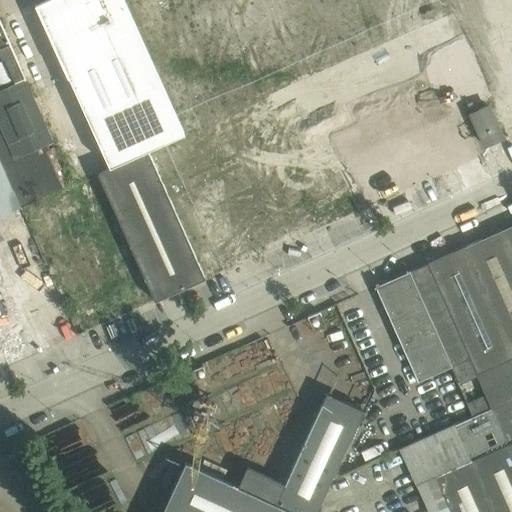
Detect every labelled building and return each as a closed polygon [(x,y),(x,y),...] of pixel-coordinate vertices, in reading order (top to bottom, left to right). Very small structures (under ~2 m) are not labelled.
[(124,0),(44,0),(35,4),(67,77),(69,77),(109,167),(184,133),(124,0)] [(434,0),(391,0),(406,44),(445,31),(434,0)] [(7,19),(0,21),(0,369),(56,349),(43,315),(29,321),(6,257),(38,245),(7,160),(53,144),(7,19)] [(272,99),(186,137),(243,261),(328,223),(274,103),(272,99)] [(471,114),(485,146),(502,139),(488,107),(471,114)] [(511,107),(500,112),(511,140),(511,139),(511,107)] [(97,174),(145,280),(154,301),(155,302),(243,261),(186,137),(97,174)] [(511,225),(500,231),(511,257),(511,225)] [(463,247),(511,355),(511,257),(500,231),(463,247)] [(427,264),(409,271),(451,366),(460,384),(477,377),(485,396),(469,403),(475,416),(492,408),(511,399),(511,355),(463,247),(426,263),(427,264)] [(375,285),(418,380),(451,366),(409,271),(409,270),(375,285)] [(157,511),(316,511),(364,410),(327,393),(284,485),(249,468),(239,488),(181,461),(157,511)] [(511,399),(492,408),(511,452),(511,399)] [(511,511),(511,452),(492,408),(475,416),(400,449),(428,511),(511,511)]
